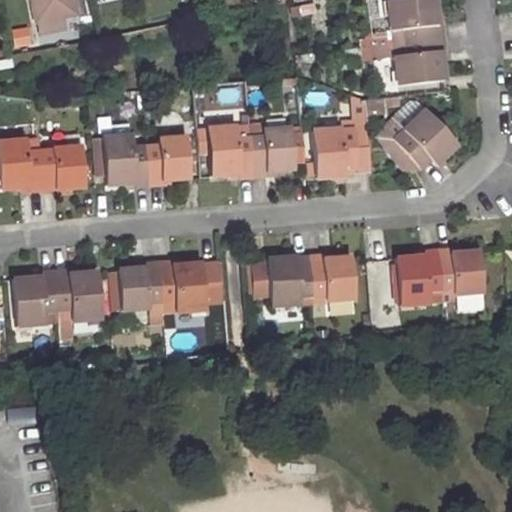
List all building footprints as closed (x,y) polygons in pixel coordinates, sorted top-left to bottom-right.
[(73,0),(31,0),(35,17),(75,8),(73,0)] [(399,27),(401,41),(445,35),(443,22),(437,23),(434,0),(386,0),(390,29),(399,27)] [(445,35),(401,41),(403,53),(393,54),(397,83),(443,78),(440,49),(446,48),(445,35)] [(392,134),(420,166),(430,158),(433,162),(457,140),(424,106),(392,134)] [(253,173),(249,132),(235,133),(234,123),(204,126),(206,148),(209,173),(239,171),(239,174),(253,173)] [(261,131),(249,132),(253,173),(267,172),(266,168),(292,165),(289,123),(260,125),(261,131)] [(373,164),(368,124),(355,125),(359,165),(373,164)] [(314,129),(318,176),(347,173),(346,166),(359,165),(355,125),(314,129)] [(195,126),(197,149),(206,148),(204,126),(195,126)] [(148,183),(145,142),(133,143),(133,132),(102,134),(106,182),(133,179),(134,184),(148,183)] [(0,185),(28,183),(28,189),(40,188),(37,145),(25,146),(24,133),(0,134),(0,185)] [(158,141),(145,142),(148,183),(163,182),(162,177),(191,174),(188,134),(158,137),(158,141)] [(79,141),(37,145),(40,188),(83,184),(79,141)] [(436,250),(440,290),(453,289),(453,293),(482,291),(480,251),(451,254),(451,249),(436,250)] [(422,256),(396,258),(400,305),(429,303),(428,291),(440,290),(436,250),(421,251),(422,256)] [(307,256),(310,296),(322,295),(322,300),(352,298),(348,257),(322,259),(322,255),(307,256)] [(307,256),(264,259),(266,294),(267,306),(297,303),(297,297),(310,296),(307,256)] [(202,301),(199,262),(171,264),(170,259),(157,260),(160,303),(172,301),(173,311),(202,309),(202,301)] [(266,294),(264,259),(246,260),(250,295),(266,294)] [(144,267),(115,269),(118,310),(148,307),(148,303),(160,303),(157,260),(143,262),(144,267)] [(218,300),(213,261),(199,262),(202,301),(218,300)] [(98,318),(94,271),(68,273),(67,268),(52,270),(56,311),(68,311),(68,319),(98,318)] [(38,276),(10,279),(14,324),(44,321),(43,312),(56,311),(52,270),(38,271),(38,276)]
